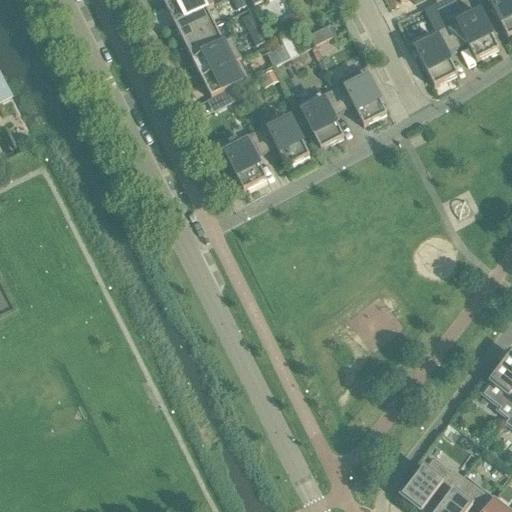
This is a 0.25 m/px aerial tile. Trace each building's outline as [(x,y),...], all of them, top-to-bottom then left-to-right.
[(206,12),(213,9),(209,0),(180,0),(164,8),(174,27),(205,12),(206,12)] [(246,8),(241,0),(231,0),(237,13),(246,8)] [(248,0),(254,11),(274,0),(248,0)] [(511,0),(486,0),(488,4),(507,41),(511,38),(511,0)] [(215,30),(206,12),(205,12),(174,27),(183,46),(215,30)] [(476,64),(498,53),(480,15),(457,27),(456,25),(445,30),(456,52),(467,47),(476,64)] [(257,31),(250,17),(242,22),(249,36),(257,31)] [(315,49),(335,38),(330,29),(310,39),(315,49)] [(224,48),(223,47),(215,30),(183,46),(192,64),(224,48)] [(446,57),(456,52),(445,30),(435,36),(437,41),(415,53),(434,90),(457,79),(446,57)] [(264,45),(257,31),(249,36),(256,49),(264,45)] [(201,82),(240,63),(231,43),(223,47),(224,48),(192,64),(201,82)] [(290,62),(283,48),(275,52),(282,66),(290,62)] [(282,66),(275,52),(266,56),(273,70),(282,66)] [(211,101),(250,82),(240,63),(201,82),(211,101)] [(342,88),(332,93),(343,115),(353,109),(363,130),(386,118),(363,72),(340,83),(342,88)] [(0,107),(10,102),(0,82),(0,107)] [(320,96),(297,107),(301,116),(320,153),(343,142),(332,120),(343,115),(332,93),(321,99),(320,96)] [(286,171),(309,160),(290,122),(267,133),(265,129),(254,135),(265,156),(276,151),(286,171)] [(255,161),(265,156),(254,135),(244,140),(247,146),(224,157),(243,195),(266,183),(255,161)] [(511,357),(489,385),(491,386),(483,396),(500,409),(498,413),(509,422),(511,418),(511,417),(511,357)] [(423,472),(402,500),(417,511),(423,511),(437,495),(447,502),(461,484),(461,485),(464,481),(452,472),(450,476),(433,463),(425,473),(423,472)] [(447,502),(439,511),(487,511),(494,504),(482,495),(464,481),(461,485),(461,484),(447,502)]
